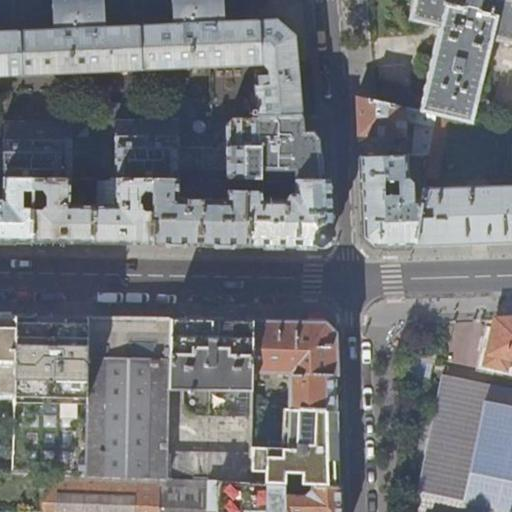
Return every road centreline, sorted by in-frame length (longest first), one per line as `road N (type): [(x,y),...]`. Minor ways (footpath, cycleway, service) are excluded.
road 1 (residential): [(0,274),(347,282)]
road 2 (residential): [(330,0),(347,282)]
road 3 (residential): [(359,511),(347,282)]
road 4 (residential): [(347,282),(511,277)]
